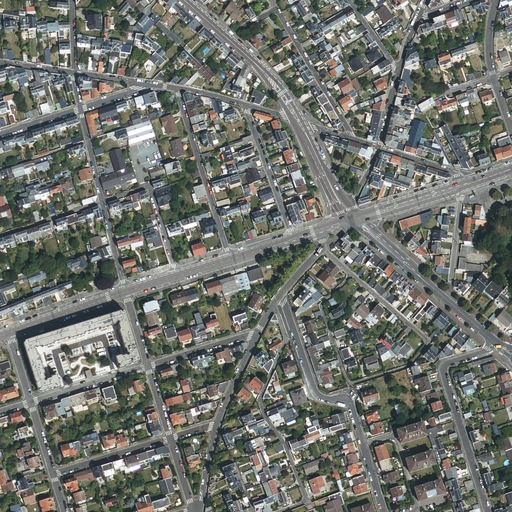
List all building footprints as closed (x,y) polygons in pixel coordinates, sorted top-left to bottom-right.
[(171,0),(160,0),(167,5),(171,9),(175,4),(171,0)] [(298,10),(304,21),(310,18),(313,16),(312,16),(308,8),(303,0),(302,0),(295,5),(292,7),(291,9),(291,10),(292,11),(293,12),(294,12),(298,10)] [(349,6),(344,0),(338,0),(341,5),(344,10),(349,6)] [(406,0),(389,0),(395,8),(399,5),(407,0),(406,0)] [(407,0),(399,5),(401,9),(409,4),(407,0)] [(507,0),(502,0),(501,3),(499,10),(505,7),(506,7),(507,10),(506,10),(502,12),(503,17),(504,17),(505,20),(506,22),(505,23),(507,26),(507,27),(511,25),(511,12),(510,6),(509,3),(507,0)] [(126,1),(117,11),(121,15),(129,6),(133,10),(135,8),(126,1)] [(438,4),(431,1),(428,7),(430,10),(443,5),(441,1),(440,1),(438,4)] [(485,6),(483,1),(473,5),(473,6),(470,7),(471,11),(474,10),(478,9),(480,15),(485,13),(484,11),(485,11),(488,11),(489,7),(485,6)] [(69,16),(68,5),(52,3),(52,5),(53,5),(53,6),(56,6),(56,9),(61,10),(61,14),(69,16)] [(235,9),(236,7),(230,3),(224,10),(230,15),(235,9)] [(139,4),(137,5),(135,8),(142,14),(145,10),(139,4)] [(175,4),(171,9),(170,10),(171,10),(172,9),(175,12),(179,15),(182,18),(186,13),(175,4)] [(53,5),(52,5),(51,13),(61,14),(61,10),(56,9),(56,6),(53,6),(53,5)] [(385,24),(393,19),(385,7),(382,9),(376,13),(380,18),(385,25),(385,24)] [(250,20),(255,17),(250,8),(245,11),(250,20)] [(355,14),(350,8),(343,12),(347,19),(355,14)] [(241,14),(235,9),(230,15),(229,17),(235,22),(241,14)] [(464,20),(460,10),(453,12),(457,23),(464,20)] [(109,13),(104,12),(104,30),(108,31),(109,31),(109,24),(112,24),(112,19),(108,19),(109,13)] [(347,19),(343,12),(335,17),(339,24),(347,19)] [(457,23),(453,12),(443,16),(447,26),(451,25),(455,23),(456,26),(458,25),(457,23)] [(194,20),(186,13),(182,18),(190,24),(194,20)] [(20,22),(19,17),(12,16),(2,14),(3,30),(16,28),(15,23),(20,22)] [(125,19),(130,23),(134,19),(128,14),(125,19)] [(159,22),(161,20),(154,14),(148,20),(149,20),(156,26),(157,24),(159,22)] [(89,22),(90,31),(101,31),(101,16),(87,17),(88,22),(89,22)] [(148,20),(144,16),(134,28),(139,31),(141,28),(149,20),(148,20)] [(314,18),(313,16),(310,18),(310,19),(304,22),(306,25),(312,22),(311,20),(314,18)] [(447,26),(443,16),(432,20),(433,23),(435,30),(439,29),(444,27),(447,26)] [(28,31),(27,18),(20,17),(19,17),(20,22),(20,30),(23,30),(23,32),(28,32),(28,31)] [(339,24),(335,17),(327,22),(331,28),(339,24)] [(400,25),(396,17),(393,19),(385,24),(391,32),(394,30),(395,31),(396,30),(396,29),(399,26),(400,25)] [(37,31),(36,19),(27,18),(28,31),(37,31)] [(42,20),(36,19),(37,31),(47,30),(47,24),(47,21),(42,20)] [(203,28),(194,20),(190,24),(188,26),(197,34),(203,28)] [(58,33),(58,22),(55,22),(55,24),(47,24),(47,30),(48,33),(58,33)] [(69,29),(69,24),(64,24),(64,23),(58,22),(58,33),(59,39),(62,39),(62,32),(62,30),(63,30),(69,29)] [(159,22),(157,24),(168,34),(170,32),(159,22)] [(331,28),(327,22),(322,25),(319,26),(322,32),(324,36),(325,36),(329,34),(333,32),(331,28)] [(426,24),(426,22),(422,24),(423,26),(419,27),(417,32),(418,36),(422,35),(433,31),(431,24),(430,23),(426,24)] [(311,23),(306,25),(309,29),(308,30),(311,33),(314,38),(322,32),(319,26),(317,23),(313,25),(312,26),(311,24),(311,23)] [(168,34),(157,24),(156,26),(166,36),(168,34)] [(385,25),(375,32),(377,36),(379,35),(381,38),(382,39),(387,35),(388,37),(389,37),(393,35),(391,32),(385,24),(385,25)] [(363,26),(353,32),(356,37),(367,31),(363,26)] [(139,31),(134,28),(131,28),(126,27),(125,33),(128,34),(136,35),(145,37),(141,33),(139,31)] [(213,37),(203,28),(197,34),(202,38),(203,36),(209,41),(213,37)] [(278,32),(282,39),(288,36),(284,29),(278,32)] [(351,39),(356,37),(353,32),(353,30),(348,33),(351,39)] [(175,43),(175,44),(179,39),(170,32),(168,34),(166,36),(175,43)] [(324,36),(322,32),(314,38),(310,39),(314,46),(316,45),(317,46),(318,45),(324,42),(321,37),(324,36)] [(377,46),(369,34),(364,37),(370,46),(368,47),(370,50),(377,46)] [(158,49),(145,37),(136,35),(136,37),(139,40),(137,42),(141,45),(140,46),(141,47),(152,57),(158,49)] [(259,53),(267,48),(262,40),(260,41),(259,40),(262,39),(260,35),(247,42),(259,53)] [(91,38),(77,36),(77,48),(86,49),(86,51),(90,51),(90,49),(90,46),(91,38)] [(288,36),(282,39),(279,41),(283,48),(292,43),(288,36)] [(337,38),(341,45),(345,42),(341,36),(337,38)] [(101,51),(103,40),(91,38),(90,46),(98,47),(97,51),(101,51)] [(223,46),(214,38),(208,43),(212,47),(213,45),(219,50),(223,46)] [(113,42),(107,41),(103,40),(101,51),(101,54),(104,54),(105,54),(105,51),(111,52),(113,42)] [(326,52),(332,49),(327,40),(324,42),(318,45),(321,50),(318,51),(320,55),(326,52)] [(283,48),(279,41),(270,46),(274,53),(283,48)] [(478,49),(475,41),(471,43),(463,45),(466,53),(478,49)] [(115,53),(120,54),(122,43),(113,42),(111,52),(111,55),(114,56),(115,53)] [(122,43),(120,54),(127,55),(130,55),(132,45),(122,43)] [(420,61),(411,44),(409,44),(405,63),(403,68),(420,61)] [(466,53),(463,45),(447,51),(448,53),(449,59),(452,58),(466,53)] [(232,54),(223,46),(219,50),(228,58),(232,54)] [(164,55),(158,49),(152,57),(149,59),(154,64),(152,67),(156,72),(164,63),(160,59),(164,55)] [(186,52),(183,49),(179,53),(181,55),(184,58),(189,63),(193,59),(186,52)] [(298,53),(296,50),(289,54),(291,58),(298,53)] [(508,51),(499,54),(503,64),(511,62),(508,51)] [(336,57),(335,54),(334,53),(330,56),(329,56),(328,55),(326,52),(320,55),(319,56),(324,64),(327,63),(336,57)] [(304,62),(298,53),(291,58),(296,67),(304,62)] [(449,59),(448,53),(436,57),(438,63),(449,59)] [(240,61),(232,54),(228,58),(237,66),(240,61)] [(435,56),(420,61),(421,64),(424,63),(433,60),(434,60),(433,59),(436,58),(435,56)] [(193,59),(202,68),(204,65),(196,57),(193,59)] [(335,64),(339,62),(336,57),(327,63),(331,70),(337,66),(335,64)] [(228,58),(225,62),(234,69),(237,66),(228,58)] [(202,68),(193,59),(189,63),(198,71),(202,68)] [(438,63),(439,67),(443,66),(447,65),(447,64),(451,63),(449,59),(438,63)] [(433,62),(433,60),(424,63),(426,70),(435,67),(434,64),(436,63),(435,61),(433,62)] [(390,65),(387,61),(382,64),(375,67),(371,70),(373,75),(380,71),(382,75),(392,70),(390,65)] [(309,70),(304,62),(296,67),(301,75),(309,70)] [(131,72),(131,78),(134,78),(135,74),(141,68),(138,65),(131,72)] [(211,72),(204,65),(202,68),(198,71),(205,78),(211,72)] [(250,70),(244,65),(242,71),(239,78),(246,80),(250,70)] [(344,70),(341,66),(341,65),(340,66),(329,72),(332,77),(335,75),(339,73),(344,70)] [(10,68),(6,70),(7,75),(8,78),(10,82),(12,82),(13,84),(16,83),(15,81),(18,80),(14,69),(10,68)] [(24,70),(14,69),(18,80),(26,77),(24,70)] [(32,78),(30,71),(24,70),(26,77),(27,80),(32,78)] [(318,86),(309,70),(301,75),(307,85),(307,84),(311,91),(318,86)] [(163,72),(162,71),(160,73),(152,81),(164,83),(161,75),(163,72)] [(37,84),(29,86),(30,90),(42,86),(41,83),(38,72),(33,72),(34,77),(37,84)] [(50,74),(38,72),(41,83),(48,81),(50,86),(54,85),(50,74)] [(467,83),(476,80),(474,74),(473,73),(468,75),(465,76),(467,83)] [(62,76),(50,74),(54,85),(55,87),(64,84),(62,76)] [(405,82),(407,87),(408,88),(410,87),(412,86),(410,82),(406,80),(405,81),(401,75),(400,82),(405,82)] [(68,77),(62,76),(64,84),(67,94),(73,92),(69,78),(68,77)] [(246,80),(239,78),(236,76),(233,85),(242,89),(243,87),(244,83),(246,80)] [(99,89),(100,81),(79,78),(78,80),(80,90),(91,90),(99,89)] [(261,82),(257,78),(253,88),(256,90),(261,82)] [(360,89),(354,79),(350,81),(356,91),(360,89)] [(386,88),(381,79),(373,83),(376,88),(378,93),(386,88)] [(354,93),(346,80),(345,81),(338,85),(340,89),(345,98),(350,95),(354,93)] [(109,82),(100,81),(99,89),(99,93),(104,94),(104,93),(108,93),(109,87),(109,82)] [(330,81),(326,84),(329,90),(334,87),(335,86),(333,82),(332,83),(330,81)] [(229,83),(226,82),(225,85),(233,88),(232,90),(235,92),(237,92),(242,94),(242,93),(241,92),(242,89),(233,85),(229,83)] [(408,100),(415,101),(413,97),(407,96),(408,91),(407,90),(407,87),(405,82),(400,82),(397,93),(399,94),(406,96),(406,99),(408,100)] [(42,86),(30,90),(32,95),(39,93),(44,91),(42,86)] [(323,95),(318,86),(311,91),(316,99),(323,95)] [(478,90),(477,88),(467,92),(467,93),(468,97),(469,96),(471,103),(472,103),(475,102),(473,98),(472,95),(477,94),(476,91),(478,90)] [(259,106),(265,96),(256,90),(254,89),(251,97),(255,99),(253,104),(259,106)] [(386,95),(388,89),(376,94),(378,98),(386,95)] [(488,91),(479,94),(480,96),(480,97),(482,101),(482,103),(495,98),(492,90),(489,91),(488,91)] [(354,93),(350,95),(351,98),(356,106),(363,103),(356,91),(354,93)] [(84,102),(91,100),(89,93),(85,94),(85,93),(83,94),(81,94),(83,102),(84,102)] [(155,98),(154,93),(142,97),(144,104),(145,106),(151,104),(151,105),(157,103),(155,98)] [(201,99),(201,97),(185,93),(182,95),(185,104),(193,101),(201,99)] [(461,107),(463,108),(467,106),(467,105),(466,102),(470,101),(468,97),(467,93),(455,97),(458,105),(460,105),(461,107)] [(328,103),(323,95),(316,99),(321,107),(322,107),(328,103)] [(350,95),(345,98),(338,101),(345,112),(349,110),(347,106),(351,104),(349,99),(351,98),(350,95)] [(386,95),(378,98),(370,101),(371,106),(374,105),(384,102),(386,95)] [(445,95),(439,98),(432,100),(434,103),(435,105),(439,112),(458,105),(455,97),(454,98),(452,99),(451,99),(446,99),(445,95)] [(7,112),(10,111),(7,102),(15,99),(14,96),(3,99),(6,109),(7,112)] [(51,113),(55,112),(53,106),(52,106),(49,97),(46,98),(47,103),(51,113)] [(144,104),(142,97),(134,100),(136,107),(144,104)] [(408,101),(408,100),(406,99),(396,97),(394,105),(414,110),(415,104),(410,103),(411,102),(408,101)] [(434,103),(432,100),(432,98),(418,106),(420,111),(431,105),(434,103)] [(201,99),(193,101),(195,102),(197,109),(203,107),(202,103),(201,99)] [(214,100),(210,99),(212,105),(213,110),(214,112),(215,114),(218,113),(214,100)] [(223,103),(214,100),(218,113),(224,111),(223,110),(227,109),(226,106),(225,107),(224,103),(223,103)] [(193,101),(185,104),(190,119),(199,116),(197,109),(195,102),(193,101)] [(128,109),(126,102),(115,106),(117,111),(117,113),(119,112),(118,111),(121,110),(121,111),(123,110),(124,111),(128,110),(128,109)] [(382,113),(384,102),(374,105),(372,110),(376,111),(382,113)] [(333,111),(328,103),(322,107),(327,115),(333,111)] [(45,104),(39,106),(42,116),(48,114),(45,104)] [(117,111),(115,106),(103,110),(104,115),(117,111)] [(358,108),(356,106),(350,109),(354,115),(360,111),(358,108)] [(411,114),(393,109),(391,115),(402,117),(412,120),(414,115),(410,114),(411,114)] [(37,110),(28,113),(30,119),(39,117),(37,110)] [(234,110),(219,115),(221,119),(224,118),(225,123),(237,119),(234,110)] [(99,117),(98,111),(87,115),(86,116),(89,128),(95,126),(93,119),(99,117)] [(338,119),(333,111),(327,115),(332,123),(338,119)] [(270,122),(271,122),(272,117),(256,112),(253,116),(261,119),(260,120),(270,123),(270,122)] [(381,124),(383,118),(374,115),(367,113),(366,120),(381,124)] [(199,116),(190,119),(192,127),(204,123),(206,123),(203,115),(199,116)] [(402,117),(391,115),(389,124),(394,125),(400,127),(402,117)] [(172,116),(161,120),(164,128),(165,127),(168,135),(177,133),(172,116)] [(122,127),(118,117),(114,118),(117,128),(114,129),(113,126),(103,129),(103,130),(105,136),(108,135),(114,133),(123,130),(122,127)] [(77,118),(65,122),(67,127),(80,124),(79,119),(77,118)] [(342,126),(338,119),(332,123),(331,123),(335,130),(338,130),(342,126)] [(380,128),(381,124),(366,120),(365,124),(371,126),(380,128)] [(417,149),(425,123),(413,120),(411,127),(410,129),(407,140),(405,146),(403,152),(415,156),(415,154),(417,149)] [(276,121),(270,123),(274,133),(279,131),(278,128),(277,126),(276,121)] [(67,127),(65,122),(54,125),(56,131),(57,137),(61,135),(60,130),(65,128),(66,130),(68,129),(67,127)] [(125,129),(134,127),(132,122),(128,123),(129,125),(122,127),(123,130),(125,129)] [(154,137),(149,122),(141,124),(134,127),(125,129),(129,140),(129,145),(154,137)] [(204,123),(192,127),(194,133),(206,129),(205,127),(204,123)] [(423,140),(427,124),(425,123),(417,149),(422,151),(429,153),(432,145),(427,144),(425,143),(426,141),(423,140)] [(56,131),(54,125),(44,128),(46,134),(56,131)] [(445,136),(450,134),(446,125),(441,128),(444,134),(445,136)] [(96,132),(95,126),(89,128),(90,136),(97,134),(96,132)] [(407,140),(410,129),(408,129),(408,131),(406,135),(404,135),(405,130),(400,129),(400,128),(394,127),(389,126),(386,136),(407,140)] [(377,142),(380,130),(371,127),(370,130),(371,130),(371,132),(373,133),(372,136),(370,135),(369,137),(368,136),(367,140),(375,143),(377,142)] [(44,135),(43,129),(31,132),(33,138),(44,135)] [(129,140),(125,129),(123,130),(114,133),(115,136),(115,137),(117,136),(118,141),(119,141),(124,139),(125,142),(129,140)] [(92,140),(105,136),(103,130),(96,132),(97,134),(90,136),(92,140)] [(279,131),(274,133),(278,143),(286,140),(288,139),(285,132),(280,134),(279,131)] [(33,138),(31,132),(24,134),(27,146),(35,143),(33,138)] [(211,142),(215,141),(213,133),(201,137),(204,148),(212,145),(211,142)] [(323,133),(321,138),(323,142),(335,146),(337,138),(323,133)] [(27,146),(24,134),(3,141),(5,147),(16,143),(20,142),(21,144),(23,143),(26,153),(28,152),(27,146)] [(455,143),(452,138),(450,134),(445,136),(449,144),(448,144),(449,146),(450,145),(455,143)] [(253,141),(251,136),(242,139),(242,140),(233,143),(234,147),(253,141)] [(405,146),(407,140),(386,136),(384,144),(385,146),(395,149),(397,143),(398,141),(401,141),(401,140),(403,141),(402,145),(405,146)] [(461,144),(458,136),(452,138),(455,143),(457,146),(461,144)] [(511,146),(509,137),(497,141),(500,149),(494,151),(497,161),(511,155),(511,146)] [(337,138),(335,146),(346,150),(349,142),(337,138)] [(436,141),(435,138),(434,141),(432,145),(429,153),(444,158),(442,164),(450,167),(446,160),(444,156),(443,155),(443,154),(441,150),(440,149),(439,149),(439,148),(437,148),(437,147),(434,146),(436,141)] [(72,143),(71,141),(71,139),(59,142),(61,147),(72,143)] [(151,140),(129,147),(131,155),(157,147),(155,140),(151,141),(151,140)] [(179,140),(170,143),(173,151),(175,158),(175,159),(184,156),(179,140)] [(286,140),(278,143),(280,149),(281,148),(281,149),(278,150),(280,154),(283,153),(288,151),(290,151),(286,140)] [(372,150),(349,142),(346,150),(346,151),(359,155),(360,156),(361,157),(365,159),(364,160),(367,162),(368,160),(369,160),(372,152),(372,150)] [(395,149),(403,152),(405,146),(402,145),(397,143),(395,149)] [(457,146),(455,143),(450,145),(453,152),(452,152),(453,154),(459,151),(457,146)] [(466,152),(461,144),(457,146),(459,151),(461,154),(466,152)] [(85,145),(68,150),(70,154),(70,157),(86,152),(85,145)] [(132,175),(137,174),(132,156),(131,155),(129,147),(129,146),(124,148),(130,168),(132,175)] [(229,148),(229,147),(219,150),(220,153),(225,151),(228,163),(233,161),(232,158),(231,154),(231,153),(229,148)] [(132,156),(137,174),(164,166),(158,148),(132,156)] [(247,149),(231,154),(232,158),(239,156),(239,157),(244,155),(244,157),(249,155),(249,154),(254,152),(252,148),(247,149)] [(101,149),(94,151),(96,157),(99,156),(105,154),(103,150),(101,149)] [(294,155),(293,150),(288,152),(288,151),(283,153),(287,165),(293,163),(291,159),(292,158),(291,156),(294,155)] [(461,154),(459,151),(453,154),(454,155),(455,154),(458,161),(463,159),(461,154)] [(470,161),(466,152),(461,154),(463,159),(465,163),(470,161)] [(392,156),(384,154),(382,161),(385,162),(385,160),(386,160),(386,163),(389,164),(389,163),(392,156)] [(481,166),(489,163),(486,154),(477,158),(480,166),(481,166)] [(109,166),(114,165),(113,161),(115,161),(114,156),(99,159),(101,167),(109,165),(109,166)] [(400,159),(392,156),(389,163),(398,166),(400,159)] [(49,164),(47,157),(33,161),(34,164),(35,164),(37,172),(42,170),(40,167),(49,164)] [(260,161),(259,157),(250,159),(251,160),(236,165),(238,171),(249,168),(249,170),(256,168),(255,163),(260,161)] [(408,162),(400,159),(398,166),(397,168),(401,169),(405,170),(406,169),(408,162)] [(455,164),(453,165),(454,168),(469,170),(465,163),(463,159),(458,161),(459,163),(455,165),(455,164)] [(381,161),(377,160),(371,173),(373,173),(377,175),(378,171),(379,170),(379,169),(381,161)] [(34,164),(33,161),(21,165),(23,171),(28,169),(29,169),(33,168),(34,171),(36,170),(34,164)] [(233,161),(228,163),(227,163),(230,173),(231,177),(238,175),(236,172),(234,165),(233,161)] [(465,163),(469,170),(474,168),(471,163),(470,161),(465,163)] [(178,162),(164,167),(167,176),(172,174),(171,171),(172,171),(172,172),(180,169),(178,162)] [(416,164),(408,162),(406,169),(414,172),(416,164)] [(299,171),(296,164),(288,167),(286,168),(288,175),(290,174),(299,171)] [(427,168),(416,164),(414,172),(425,175),(427,168)] [(23,171),(21,165),(11,168),(12,174),(23,171)] [(163,167),(149,171),(151,179),(166,174),(163,167)] [(12,174),(11,168),(0,171),(0,176),(0,178),(6,176),(12,174)] [(437,171),(427,168),(425,175),(429,177),(431,176),(431,175),(436,176),(437,171)] [(90,169),(82,171),(79,172),(80,175),(79,176),(79,178),(80,178),(82,182),(93,179),(90,169)] [(265,174),(264,171),(259,173),(258,170),(251,172),(254,182),(265,179),(263,175),(265,174)] [(301,178),(299,171),(290,174),(292,180),(291,180),(292,182),(293,182),(301,178)] [(450,175),(437,171),(436,176),(446,179),(450,178),(450,175)] [(383,185),(384,182),(379,180),(381,176),(377,175),(373,173),(372,177),(369,185),(381,190),(383,185)] [(396,173),(393,180),(401,182),(403,177),(399,176),(399,174),(396,173)] [(239,180),(238,175),(231,177),(227,179),(223,180),(224,185),(229,183),(239,180)] [(393,180),(385,177),(384,182),(383,185),(385,186),(391,187),(393,180)] [(70,178),(58,182),(60,187),(61,192),(63,197),(67,195),(66,190),(73,188),(70,178)] [(304,186),(301,178),(293,182),(295,189),(304,186)] [(224,185),(223,180),(222,180),(210,184),(212,189),(219,187),(224,185)] [(401,182),(393,180),(391,187),(388,197),(392,196),(395,186),(400,187),(401,182)] [(162,187),(160,181),(152,183),(154,189),(162,187)] [(46,186),(45,183),(44,183),(40,184),(36,186),(35,186),(31,187),(34,197),(39,195),(38,191),(37,188),(40,187),(39,186),(41,186),(42,189),(47,188),(46,186)] [(252,183),(241,187),(244,197),(248,196),(251,195),(249,186),(253,185),(252,183)] [(369,186),(369,185),(366,184),(358,202),(359,206),(370,203),(368,197),(370,186),(369,186)] [(208,201),(203,185),(193,188),(198,204),(208,201)] [(385,186),(383,185),(381,190),(377,201),(380,200),(385,186)] [(120,194),(136,189),(135,186),(119,191),(120,194)] [(171,190),(170,186),(155,191),(159,204),(171,200),(170,198),(168,191),(171,190)] [(304,186),(295,189),(298,196),(301,195),(304,193),(306,193),(304,186)] [(34,197),(31,187),(29,188),(24,189),(21,190),(23,195),(27,194),(29,199),(31,198),(34,197)] [(61,192),(60,187),(55,188),(55,187),(52,188),(51,187),(47,188),(48,191),(49,190),(50,195),(56,193),(57,193),(61,192)] [(48,191),(47,188),(42,189),(38,191),(39,195),(39,196),(47,194),(48,196),(49,196),(48,191)] [(271,189),(261,192),(262,196),(260,197),(261,202),(274,198),(271,189)] [(145,192),(138,194),(140,201),(149,198),(147,193),(145,192)] [(315,205),(312,198),(309,199),(309,197),(306,198),(304,193),(301,195),(307,211),(312,209),(311,206),(315,205)] [(140,201),(138,194),(130,197),(132,204),(138,202),(140,202),(140,201)] [(132,204),(130,197),(126,198),(127,204),(126,204),(123,205),(123,203),(122,200),(119,201),(121,210),(133,206),(132,204)] [(285,204),(289,202),(291,206),(286,207),(293,225),(295,226),(302,224),(298,212),(295,204),(293,197),(284,201),(285,204)] [(28,199),(17,202),(19,207),(23,206),(23,208),(30,206),(28,199)] [(216,203),(217,208),(230,204),(228,199),(216,203)] [(116,212),(121,210),(119,201),(109,204),(107,206),(108,210),(115,208),(116,212)] [(302,201),(295,204),(298,212),(305,210),(302,201)] [(247,202),(246,202),(242,203),(238,204),(241,212),(247,210),(248,212),(249,212),(250,212),(247,202)] [(238,204),(228,207),(231,215),(241,212),(238,204)] [(8,207),(6,208),(0,209),(0,219),(11,216),(8,207)] [(98,207),(92,209),(94,215),(96,216),(97,220),(103,219),(100,208),(98,207)] [(231,215),(228,207),(218,210),(220,218),(231,215)] [(47,219),(56,215),(54,209),(53,208),(50,209),(52,215),(46,217),(47,219)] [(94,215),(92,209),(84,212),(87,220),(90,219),(94,217),(94,215)] [(444,217),(449,218),(446,209),(441,210),(441,217),(444,217)] [(255,216),(251,217),(253,225),(265,221),(262,211),(254,214),(255,216)] [(87,220),(84,212),(77,214),(80,222),(87,220)] [(282,222),(279,213),(271,215),(272,220),(270,221),(271,225),(276,224),(277,223),(282,222)] [(423,227),(426,223),(432,215),(431,213),(419,216),(422,223),(423,227)] [(80,222),(77,214),(65,218),(67,225),(68,226),(80,222)] [(422,223),(419,216),(404,221),(406,228),(422,223)] [(441,226),(441,232),(448,233),(449,218),(444,217),(441,217),(438,216),(438,221),(440,225),(441,226)] [(155,217),(151,218),(150,219),(151,222),(146,224),(147,229),(153,227),(152,225),(153,224),(152,222),(156,221),(155,217)] [(195,221),(194,217),(181,221),(183,227),(196,223),(195,221)] [(217,233),(214,221),(208,222),(206,217),(203,218),(206,228),(208,234),(212,233),(213,234),(217,233)] [(67,225),(65,218),(55,222),(57,228),(61,227),(63,226),(67,225)] [(221,220),(223,227),(229,226),(228,222),(224,223),(223,219),(221,220)] [(468,220),(464,219),(463,234),(468,235),(470,224),(472,224),(472,220),(468,220)] [(490,234),(487,222),(480,221),(472,220),(472,224),(475,224),(475,225),(482,226),(481,232),(490,234)] [(183,227),(181,221),(165,226),(169,238),(185,233),(184,230),(183,227)] [(54,230),(52,223),(38,227),(40,233),(52,229),(53,230),(54,230)] [(40,233),(38,227),(25,232),(28,241),(29,241),(41,237),(40,233)] [(155,232),(154,228),(143,231),(146,240),(159,236),(158,231),(155,232)] [(433,231),(432,242),(434,242),(437,242),(439,243),(440,243),(440,239),(447,240),(448,233),(441,232),(433,231)] [(28,241),(25,232),(12,236),(14,243),(18,241),(18,240),(22,239),(23,243),(28,241)] [(128,238),(127,234),(127,232),(115,236),(116,241),(123,239),(128,238)] [(142,241),(141,236),(134,238),(133,232),(127,234),(128,238),(129,240),(130,245),(142,242),(142,241)] [(472,243),(473,235),(468,235),(463,234),(462,242),(464,242),(471,243),(472,243)] [(348,238),(345,235),(340,240),(342,241),(349,247),(352,243),(347,239),(348,238)] [(14,243),(12,236),(2,240),(4,246),(10,244),(11,249),(16,248),(14,243)] [(90,246),(87,247),(90,254),(96,252),(95,249),(103,247),(100,237),(90,239),(93,249),(91,250),(90,246)] [(417,241),(413,237),(407,244),(415,252),(419,248),(418,247),(420,246),(416,242),(417,241)] [(130,245),(129,240),(124,241),(116,243),(118,248),(130,245)] [(342,249),(345,252),(349,247),(342,241),(341,242),(342,243),(341,245),(343,247),(342,249)] [(434,254),(439,255),(439,250),(443,251),(443,248),(440,247),(440,243),(439,243),(437,242),(434,242),(432,242),(431,250),(428,250),(430,254),(434,254)] [(194,257),(205,254),(202,244),(197,246),(193,247),(191,248),(194,257)] [(467,253),(497,256),(495,249),(470,246),(464,246),(461,245),(460,253),(467,254),(467,253)] [(112,256),(110,247),(104,249),(105,249),(99,252),(102,258),(107,256),(108,258),(112,256)] [(366,247),(363,251),(362,252),(364,255),(367,257),(368,255),(371,258),(375,254),(366,247)] [(421,250),(419,248),(415,252),(423,258),(426,254),(421,250)] [(355,260),(358,256),(359,256),(356,254),(352,250),(348,255),(355,260)] [(96,252),(90,254),(84,257),(85,261),(86,263),(89,262),(88,259),(90,259),(91,263),(101,260),(98,251),(96,252)] [(383,261),(375,254),(371,258),(366,264),(365,265),(367,267),(370,264),(375,269),(377,267),(383,261)] [(85,261),(84,257),(66,263),(68,268),(72,266),(72,269),(80,266),(79,264),(85,261)] [(438,265),(437,267),(442,268),(443,268),(444,258),(436,257),(435,265),(438,265)] [(483,273),(490,265),(481,265),(481,266),(466,264),(466,259),(460,258),(458,270),(469,271),(483,273)] [(122,263),(123,268),(135,266),(134,260),(129,261),(122,263)] [(149,271),(156,269),(153,261),(147,263),(149,271)] [(388,266),(383,261),(377,267),(380,270),(383,272),(383,271),(388,266)] [(324,272),(331,278),(339,270),(331,263),(324,272)] [(395,271),(388,266),(383,271),(386,274),(385,275),(389,278),(395,271)] [(264,278),(261,268),(247,273),(250,282),(264,278)] [(69,270),(65,271),(70,283),(73,282),(69,270)] [(400,276),(395,271),(389,278),(389,279),(390,280),(393,283),(400,276)] [(470,284),(473,284),(481,276),(481,275),(483,273),(469,271),(468,274),(464,273),(463,280),(468,280),(467,282),(470,282),(470,284)] [(47,279),(44,272),(39,273),(27,278),(31,286),(32,286),(32,285),(47,279)] [(328,288),(334,281),(331,278),(324,272),(318,279),(328,288)] [(248,283),(249,283),(249,282),(246,273),(245,273),(237,276),(241,289),(249,287),(248,283)] [(96,289),(101,287),(95,274),(91,276),(93,282),(96,289)] [(238,293),(242,292),(241,289),(237,276),(233,277),(238,293)] [(404,280),(400,276),(393,283),(395,284),(398,287),(399,286),(404,280)] [(484,289),(485,290),(491,284),(485,279),(485,280),(481,276),(473,284),(473,285),(477,288),(476,289),(480,293),(484,289)] [(230,296),(238,293),(233,277),(225,279),(230,296)] [(310,277),(304,283),(310,289),(311,288),(311,287),(316,282),(310,277)] [(225,297),(230,296),(225,279),(219,281),(222,291),(224,298),(225,297)] [(409,284),(404,280),(399,286),(401,287),(400,288),(403,291),(404,290),(409,284)] [(222,291),(219,281),(213,283),(216,293),(222,291)] [(76,296),(78,295),(73,282),(70,283),(64,285),(66,290),(73,287),(74,289),(76,296)] [(90,291),(96,289),(93,282),(87,284),(90,291)] [(470,284),(458,282),(457,286),(458,287),(457,288),(459,291),(461,292),(464,295),(472,286),(473,285),(473,284),(470,284)] [(16,288),(14,283),(7,285),(0,288),(0,290),(6,305),(7,305),(3,293),(16,288)] [(216,293),(213,283),(206,285),(209,295),(216,293)] [(378,283),(373,289),(377,292),(382,286),(378,283)] [(485,290),(484,291),(495,301),(502,293),(491,283),(491,284),(485,290)] [(414,288),(409,284),(404,290),(405,291),(404,292),(408,295),(414,288)] [(66,290),(64,285),(57,288),(56,288),(61,301),(64,300),(61,294),(62,294),(61,292),(66,290)] [(316,292),(322,298),(323,298),(311,287),(311,288),(316,292)] [(383,287),(378,293),(382,296),(387,290),(383,287)] [(509,298),(510,297),(507,287),(495,301),(498,304),(498,305),(499,307),(500,306),(501,306),(504,308),(509,302),(505,298),(506,296),(509,298)] [(61,301),(56,288),(51,290),(48,292),(50,297),(54,295),(57,302),(61,301)] [(420,294),(414,288),(408,295),(414,300),(415,300),(420,294)] [(196,289),(183,293),(186,303),(199,299),(196,289)] [(310,296),(312,294),(308,291),(306,289),(293,302),(299,308),(304,303),(310,296)] [(387,290),(382,296),(385,299),(390,293),(387,290)] [(484,291),(483,293),(494,302),(495,301),(484,291)] [(50,297),(48,292),(40,295),(42,300),(43,304),(44,307),(52,304),(50,297)] [(186,303),(183,293),(170,297),(173,307),(186,303)] [(392,293),(386,301),(390,303),(394,298),(396,296),(392,293)] [(255,294),(247,308),(256,313),(259,307),(264,299),(255,294)] [(319,300),(313,295),(312,294),(310,296),(312,299),(315,303),(319,300)] [(427,299),(420,294),(415,300),(418,302),(421,306),(427,299)] [(42,300),(40,295),(32,298),(34,303),(42,300)] [(406,297),(412,303),(413,302),(414,300),(408,295),(406,297)] [(310,296),(304,303),(305,304),(312,299),(310,296)] [(34,303),(32,298),(24,301),(26,306),(34,303)] [(307,308),(315,303),(312,299),(305,304),(307,308)] [(396,299),(391,305),(396,309),(400,304),(400,303),(396,299)] [(168,307),(166,300),(159,302),(161,309),(168,307)] [(361,304),(362,304),(359,301),(357,300),(356,302),(351,308),(355,311),(361,304)] [(433,304),(428,300),(424,304),(425,305),(419,313),(422,316),(423,315),(425,313),(431,306),(433,304)] [(26,306),(24,301),(16,304),(18,309),(22,308),(26,306)] [(155,312),(159,311),(156,302),(143,306),(146,315),(155,312)] [(304,303),(299,308),(295,312),(296,316),(307,308),(305,304),(304,303)] [(18,309),(16,304),(8,307),(12,319),(16,317),(14,312),(15,312),(14,311),(18,309)] [(344,308),(342,304),(336,307),(337,309),(331,312),(331,313),(328,314),(331,320),(334,319),(343,313),(340,310),(344,308)] [(371,312),(361,304),(355,311),(354,312),(364,320),(365,320),(371,312)] [(377,305),(371,312),(365,320),(367,322),(370,320),(374,324),(377,321),(376,319),(383,311),(381,308),(377,305)] [(431,306),(425,313),(431,318),(437,311),(431,306)] [(12,319),(8,307),(0,310),(2,316),(6,314),(9,320),(12,319)] [(511,322),(511,318),(503,311),(497,318),(496,319),(507,328),(511,322)] [(138,363),(139,360),(128,323),(127,320),(125,314),(122,312),(25,341),(24,345),(38,391),(41,393),(54,389),(54,390),(60,388),(57,376),(51,378),(51,379),(47,380),(46,382),(45,382),(44,381),(45,379),(44,375),(45,375),(39,356),(38,356),(36,351),(35,350),(34,349),(35,348),(36,348),(37,348),(41,347),(42,348),(53,344),(53,343),(68,339),(69,340),(82,336),(82,334),(99,329),(99,330),(111,327),(111,326),(116,324),(117,322),(118,322),(119,323),(120,323),(119,325),(120,331),(119,331),(124,350),(126,350),(127,355),(128,355),(129,356),(128,358),(127,357),(125,357),(122,358),(121,357),(115,358),(119,370),(125,368),(125,367),(138,363)] [(159,324),(155,312),(146,315),(150,331),(159,328),(158,324),(159,324)] [(450,320),(442,312),(435,320),(439,323),(440,323),(444,327),(450,320)] [(205,330),(219,326),(215,314),(210,316),(211,320),(205,323),(205,325),(204,326),(205,330)] [(394,324),(398,319),(395,316),(393,314),(387,320),(393,325),(394,324)] [(496,319),(497,318),(493,314),(488,320),(492,323),(493,322),(494,322),(496,319)] [(247,320),(245,315),(232,319),(234,324),(237,323),(237,325),(242,324),(241,322),(247,320)] [(359,326),(350,318),(346,322),(347,323),(352,327),(356,330),(358,328),(359,326)] [(418,321),(415,325),(419,329),(420,330),(425,324),(420,319),(419,320),(418,321)] [(318,331),(313,320),(305,322),(309,334),(311,334),(318,331)] [(435,320),(432,323),(441,331),(444,327),(440,323),(439,323),(435,320)] [(177,336),(174,325),(164,328),(165,331),(164,331),(167,340),(177,336)] [(199,331),(198,327),(191,329),(194,340),(199,338),(199,337),(205,335),(203,330),(199,331)] [(448,334),(453,339),(459,332),(454,327),(448,334)] [(161,333),(159,328),(150,331),(145,333),(147,338),(161,333)] [(341,336),(345,335),(343,329),(334,332),(336,338),(337,337),(339,337),(340,336),(341,336)] [(177,334),(180,343),(192,339),(189,330),(177,334)] [(351,335),(354,345),(363,341),(359,330),(356,331),(352,332),(351,333),(352,335),(351,335)] [(434,332),(429,338),(433,341),(438,336),(435,333),(434,332)] [(453,339),(452,339),(454,341),(458,344),(461,346),(462,347),(468,339),(461,333),(459,332),(453,339)] [(311,339),(314,346),(319,344),(315,333),(310,335),(310,336),(311,339)] [(389,344),(391,347),(394,343),(387,337),(384,340),(389,344)] [(384,340),(381,338),(379,341),(383,344),(386,347),(389,344),(384,340)] [(281,346),(281,344),(280,341),(279,341),(278,339),(273,341),(275,344),(268,347),(270,352),(272,351),(276,349),(281,346)] [(468,339),(462,347),(463,348),(465,351),(466,351),(478,348),(468,339)] [(324,343),(324,342),(323,342),(321,343),(319,344),(314,346),(315,348),(316,350),(326,347),(324,343)] [(401,355),(409,345),(406,342),(406,343),(402,346),(400,345),(398,343),(396,345),(401,349),(403,350),(399,355),(400,354),(401,355)] [(391,347),(390,347),(397,353),(401,349),(396,345),(395,343),(394,343),(391,347)] [(245,344),(240,345),(241,347),(231,350),(233,355),(239,353),(244,352),(247,345),(245,344)] [(454,350),(448,344),(446,347),(450,351),(453,355),(457,354),(454,350)] [(412,348),(409,345),(401,355),(404,358),(412,348)] [(399,355),(397,353),(390,347),(389,349),(391,351),(398,357),(401,355),(400,354),(399,355)] [(446,347),(443,350),(445,352),(443,354),(447,357),(453,355),(450,351),(446,347)] [(346,348),(339,351),(343,362),(345,361),(347,360),(347,359),(349,358),(348,354),(346,348)] [(232,362),(228,349),(224,350),(224,352),(226,358),(225,358),(226,363),(228,364),(232,362)] [(437,357),(433,352),(430,350),(425,355),(428,357),(427,359),(429,361),(430,359),(433,361),(434,361),(437,357)] [(222,353),(221,351),(215,353),(217,360),(225,358),(226,358),(224,352),(222,353)] [(388,351),(380,355),(382,361),(388,357),(390,361),(392,360),(391,357),(393,356),(391,352),(389,353),(388,351)] [(259,363),(260,363),(260,362),(264,366),(269,361),(265,357),(267,356),(264,353),(263,354),(261,352),(255,357),(257,361),(258,362),(259,363)] [(212,362),(210,355),(200,358),(202,363),(203,365),(207,364),(207,363),(212,362)] [(379,367),(375,355),(363,359),(366,368),(370,366),(373,366),(373,367),(374,368),(379,367)] [(493,357),(472,363),(473,366),(496,359),(493,357)] [(202,363),(200,358),(192,360),(194,367),(198,366),(198,364),(202,363)] [(257,361),(251,358),(248,364),(255,368),(258,362),(257,361)] [(261,368),(268,373),(273,363),(271,360),(271,359),(269,361),(264,366),(263,366),(261,368)] [(315,359),(311,360),(315,371),(320,370),(319,366),(316,359),(315,359)] [(329,367),(336,364),(335,360),(334,360),(319,366),(320,370),(329,367)] [(354,360),(346,363),(346,364),(347,366),(348,370),(357,367),(354,360)] [(0,372),(6,370),(10,369),(8,362),(0,364),(0,372)] [(296,372),(293,362),(282,365),(285,375),(296,372)] [(494,366),(494,364),(492,364),(483,367),(485,375),(495,372),(494,371),(496,370),(495,368),(494,369),(493,367),(494,366)] [(179,373),(177,365),(158,371),(159,373),(161,373),(162,378),(179,373)] [(411,368),(410,368),(411,372),(412,375),(418,374),(416,366),(411,368)] [(330,371),(329,367),(320,370),(315,372),(317,376),(320,374),(330,371)] [(0,384),(2,384),(2,383),(2,380),(9,378),(8,377),(6,370),(0,372),(0,384)] [(330,371),(320,374),(322,380),(328,378),(331,377),(330,371)] [(511,376),(510,372),(501,375),(499,375),(499,377),(501,376),(502,379),(499,380),(500,385),(504,384),(511,381),(510,376),(511,376)] [(459,381),(460,384),(462,383),(465,382),(462,373),(457,375),(458,377),(455,378),(456,382),(457,382),(458,381),(459,381)] [(431,380),(429,376),(427,377),(420,379),(414,380),(415,385),(417,384),(420,393),(429,391),(431,390),(428,380),(431,380)] [(263,384),(254,377),(249,384),(252,387),(251,388),(255,392),(256,392),(263,384)] [(141,381),(128,386),(131,394),(132,395),(135,394),(136,393),(144,390),(141,381)] [(176,384),(178,389),(182,388),(184,393),(189,392),(188,387),(190,386),(189,382),(187,383),(186,381),(176,384)] [(224,395),(230,382),(224,383),(210,388),(209,388),(207,388),(200,391),(201,393),(208,391),(210,398),(218,396),(217,394),(218,393),(224,395)] [(463,386),(462,387),(463,392),(474,389),(472,384),(472,383),(463,386)] [(0,392),(0,399),(1,402),(18,397),(16,388),(0,392)] [(104,401),(106,401),(108,400),(109,402),(116,400),(113,388),(101,391),(104,401)] [(272,399),(267,389),(263,398),(263,399),(272,399)] [(304,403),(307,402),(302,389),(291,393),(295,407),(297,406),(300,405),(304,403)] [(379,399),(376,389),(361,394),(364,404),(379,399)] [(240,399),(242,400),(246,403),(251,396),(242,390),(237,397),(240,399)] [(84,394),(86,402),(96,399),(94,391),(84,394)] [(430,405),(439,402),(437,392),(430,394),(427,395),(429,405),(430,405)] [(84,394),(69,398),(71,407),(72,409),(82,405),(83,408),(88,406),(86,402),(84,394)] [(511,394),(507,396),(503,397),(506,409),(511,407),(511,394)] [(183,402),(182,396),(174,398),(165,401),(167,407),(183,402)] [(71,407),(69,398),(62,400),(61,402),(61,404),(62,403),(64,409),(71,407)] [(315,415),(313,411),(310,401),(307,402),(304,403),(309,418),(315,415)] [(442,410),(439,402),(430,405),(433,413),(442,410)] [(65,415),(64,409),(62,403),(61,404),(56,405),(55,405),(55,406),(43,409),(47,421),(65,415)] [(211,408),(210,404),(205,406),(200,407),(198,408),(199,413),(206,411),(206,410),(211,408)] [(199,413),(198,408),(190,410),(191,412),(192,417),(200,414),(199,413)] [(268,412),(267,412),(269,417),(279,413),(277,409),(269,411),(268,412)] [(158,420),(155,410),(147,412),(145,412),(146,416),(148,422),(149,423),(158,420)] [(287,411),(279,414),(281,418),(285,417),(287,423),(294,420),(292,416),(290,417),(287,411)] [(184,413),(184,412),(170,416),(173,427),(187,423),(184,414),(184,413)] [(379,423),(376,412),(365,415),(367,419),(368,419),(369,421),(367,422),(369,426),(379,423)] [(20,413),(10,417),(12,424),(12,425),(23,422),(20,413)] [(346,423),(343,413),(331,416),(334,426),(341,424),(346,423)] [(451,417),(450,413),(438,417),(439,421),(451,417)] [(245,427),(256,423),(254,418),(252,414),(241,418),(243,423),(242,423),(244,427),(245,427)] [(318,425),(317,421),(315,415),(309,418),(313,427),(318,425)] [(491,417),(489,417),(490,419),(490,420),(487,421),(487,423),(486,423),(482,425),(483,428),(487,427),(492,425),(491,422),(491,419),(492,419),(491,417)] [(162,434),(158,420),(149,423),(147,424),(152,438),(161,435),(162,434)] [(257,427),(256,423),(245,427),(247,431),(253,429),(254,428),(257,427)] [(382,432),(379,423),(369,426),(371,435),(382,432)] [(426,436),(423,423),(396,431),(400,444),(426,436)] [(334,426),(329,428),(330,430),(331,433),(343,429),(341,424),(334,426)] [(313,427),(308,429),(305,430),(307,435),(315,431),(318,430),(319,430),(319,428),(318,425),(313,427)] [(438,434),(436,427),(431,429),(430,429),(431,433),(433,438),(434,440),(438,439),(436,434),(438,434)] [(28,432),(27,428),(17,431),(20,439),(28,437),(27,435),(26,433),(27,433),(28,432)] [(315,431),(307,435),(305,435),(308,441),(311,440),(313,439),(320,436),(318,430),(315,431)] [(479,430),(475,431),(470,433),(473,444),(481,441),(483,441),(479,430)] [(89,436),(81,439),(82,442),(84,448),(94,445),(99,444),(96,434),(95,431),(93,432),(89,436)] [(126,439),(130,437),(128,431),(124,432),(124,435),(117,437),(116,435),(113,435),(116,445),(118,449),(128,446),(126,439)] [(232,435),(231,432),(225,435),(222,436),(228,450),(233,448),(231,444),(233,444),(232,442),(233,442),(233,441),(233,440),(232,440),(232,439),(232,440),(232,439),(231,439),(230,437),(232,436),(232,435)] [(349,432),(338,436),(341,446),(342,446),(351,443),(352,443),(349,432)] [(116,445),(113,435),(113,436),(102,439),(105,449),(106,449),(110,448),(116,445)] [(264,446),(261,437),(254,440),(257,449),(261,448),(264,446)] [(511,461),(511,447),(508,438),(502,440),(510,462),(511,461)] [(438,439),(434,440),(435,443),(436,445),(437,448),(438,451),(443,450),(440,439),(438,439)] [(84,459),(87,458),(85,451),(84,448),(82,442),(79,443),(62,448),(65,458),(82,453),(84,459)] [(257,454),(255,450),(253,451),(250,442),(245,444),(248,452),(248,453),(250,457),(251,457),(257,454)] [(299,447),(297,442),(290,445),(290,446),(292,450),(294,450),(299,447)] [(351,443),(342,446),(343,450),(341,451),(342,454),(344,453),(345,456),(346,456),(355,453),(354,448),(352,449),(351,443)] [(28,444),(23,445),(24,448),(23,448),(23,450),(22,450),(23,453),(25,453),(27,460),(34,459),(33,455),(33,454),(33,451),(31,450),(30,450),(28,444)] [(374,448),(379,462),(388,459),(390,459),(385,444),(374,448)] [(21,450),(17,451),(20,459),(21,462),(27,461),(27,460),(25,453),(23,453),(22,450),(23,450),(23,448),(24,448),(23,445),(20,446),(21,450)] [(164,448),(146,453),(148,461),(152,459),(152,458),(164,454),(164,455),(168,454),(167,449),(164,448)] [(184,450),(186,459),(195,456),(192,448),(184,450)] [(446,459),(443,450),(438,451),(439,453),(440,457),(441,461),(442,460),(443,460),(446,459)] [(265,455),(264,451),(262,452),(259,453),(257,454),(261,464),(261,466),(267,463),(264,455),(265,455)] [(435,465),(431,451),(405,459),(409,473),(435,465)] [(148,461),(146,453),(136,456),(139,466),(141,465),(140,463),(148,461)] [(347,462),(349,466),(356,464),(357,464),(355,458),(356,457),(355,453),(346,456),(348,462),(347,462)] [(493,460),(491,453),(485,454),(481,456),(482,457),(483,463),(493,460)] [(261,464),(257,454),(251,457),(255,466),(255,467),(261,464)] [(139,466),(136,456),(125,460),(127,467),(130,466),(131,468),(139,466)] [(195,456),(186,459),(190,469),(196,467),(196,465),(201,463),(199,459),(200,458),(200,456),(195,457),(195,456)] [(27,460),(27,461),(30,469),(32,470),(35,469),(35,467),(39,466),(37,458),(34,459),(27,460)] [(388,459),(379,462),(381,470),(385,469),(386,471),(391,469),(388,459)] [(446,470),(451,469),(448,460),(443,462),(444,463),(444,464),(443,465),(442,465),(443,468),(445,468),(446,470)] [(123,468),(121,461),(113,463),(115,471),(119,469),(123,468)] [(316,465),(315,461),(303,466),(306,475),(318,470),(316,465)] [(113,470),(111,464),(101,467),(103,473),(113,470)] [(235,466),(234,464),(222,468),(226,479),(227,479),(233,476),(231,471),(233,470),(232,467),(235,466)] [(273,480),(278,478),(276,474),(278,473),(276,467),(274,468),(272,464),(269,466),(268,466),(262,468),(263,470),(264,472),(267,482),(273,480)] [(349,466),(346,467),(348,472),(349,472),(350,475),(353,474),(356,473),(356,472),(358,471),(361,471),(359,467),(357,467),(356,464),(349,466)] [(253,472),(257,471),(256,469),(255,467),(255,466),(252,467),(253,469),(243,473),(242,472),(241,473),(242,476),(253,472)] [(103,473),(101,467),(92,470),(95,479),(104,476),(103,473)] [(446,470),(445,471),(448,482),(450,482),(455,480),(462,478),(460,471),(456,472),(454,468),(451,469),(446,470)] [(163,479),(164,481),(170,479),(172,478),(170,472),(169,473),(168,473),(168,472),(167,469),(161,471),(161,472),(163,479)] [(94,481),(91,470),(73,475),(75,480),(76,482),(89,478),(89,479),(90,478),(91,482),(94,481)] [(262,484),(267,482),(264,472),(259,474),(258,474),(259,475),(261,481),(262,484)] [(398,479),(396,472),(383,476),(385,484),(389,482),(394,481),(398,479)] [(490,477),(489,473),(483,475),(486,486),(492,484),(491,481),(492,481),(491,478),(490,478),(490,477)] [(234,480),(239,478),(238,474),(233,476),(227,479),(228,483),(231,490),(237,488),(236,485),(234,480)] [(355,487),(364,484),(362,476),(352,479),(353,480),(354,485),(355,487)] [(312,491),(318,488),(324,486),(321,477),(308,481),(312,491)] [(21,486),(22,491),(28,489),(26,485),(25,479),(19,480),(20,482),(17,482),(17,481),(15,482),(16,486),(18,485),(18,486),(21,486)] [(170,479),(164,481),(159,482),(164,497),(174,494),(170,479)] [(79,491),(76,482),(75,480),(66,483),(68,488),(69,488),(71,493),(79,491)] [(275,485),(273,480),(267,482),(273,496),(278,494),(278,493),(277,491),(275,485)] [(444,494),(440,480),(414,488),(418,502),(444,494)] [(455,480),(450,482),(451,486),(449,487),(450,490),(452,489),(453,491),(458,489),(455,480)] [(273,496),(267,482),(262,484),(268,498),(273,496)] [(282,492),(286,490),(285,486),(278,488),(276,484),(275,485),(277,491),(279,491),(279,493),(282,492)] [(367,492),(364,484),(355,487),(354,487),(357,495),(367,492)] [(499,489),(497,484),(487,487),(488,492),(499,489)] [(406,493),(405,489),(401,490),(400,487),(390,490),(392,498),(403,495),(402,494),(406,493)] [(21,493),(22,494),(25,505),(30,504),(35,503),(31,489),(26,491),(21,493)] [(461,499),(458,489),(453,491),(453,492),(456,501),(461,499)] [(83,492),(73,495),(76,504),(78,503),(79,505),(85,503),(83,496),(84,496),(83,492)] [(279,493),(278,493),(278,494),(280,500),(281,504),(281,503),(286,502),(284,495),(283,492),(282,492),(279,493)] [(343,502),(340,492),(328,496),(330,500),(331,503),(328,504),(324,506),(326,511),(341,511),(340,507),(344,505),(343,502)] [(227,505),(232,503),(230,498),(231,498),(229,494),(228,494),(226,495),(223,497),(224,500),(226,505),(227,505)] [(118,504),(115,496),(112,497),(113,500),(104,503),(106,509),(111,507),(111,506),(118,504)] [(275,501),(273,496),(268,498),(263,500),(265,505),(268,504),(275,501)] [(54,511),(50,499),(37,503),(38,505),(40,504),(42,511),(54,511)] [(151,504),(153,511),(158,510),(159,511),(165,510),(165,508),(170,506),(168,499),(151,504)] [(254,504),(252,504),(254,509),(263,506),(264,505),(262,500),(260,501),(254,504)] [(242,511),(238,501),(233,503),(236,511),(238,511),(240,511),(242,511)] [(151,511),(153,511),(151,504),(151,503),(146,505),(140,506),(136,508),(136,510),(137,511),(147,511),(148,511),(151,511)] [(236,511),(233,503),(232,503),(227,505),(226,505),(228,510),(229,509),(230,511),(236,511)] [(459,511),(466,511),(463,503),(458,505),(459,509),(457,509),(458,511),(460,511),(459,511)]
